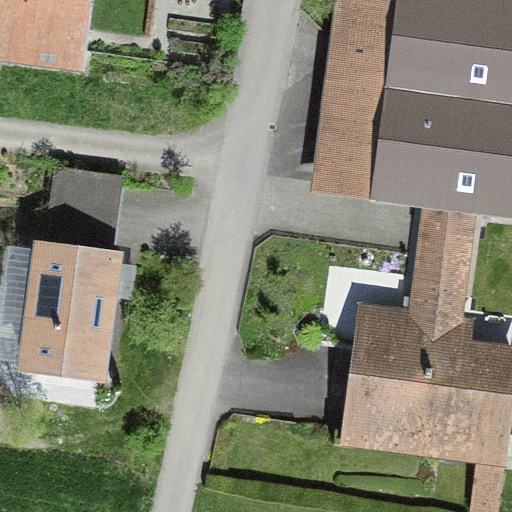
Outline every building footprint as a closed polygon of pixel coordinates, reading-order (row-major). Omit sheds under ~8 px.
[(0,0),(0,20),(70,30),(73,0),(0,0)] [(511,7),(457,0),(351,0),(342,72),(337,71),(334,101),(327,100),(317,170),(328,185),(435,199),(467,203),(511,208),(511,7)] [(54,167),(44,245),(112,254),(123,176),(54,167)] [(408,321),(363,315),(348,436),(393,442),(395,427),(421,431),(419,446),(501,456),(511,370),(511,359),(464,353),(468,328),(451,326),(467,203),(435,199),(421,307),(410,306),(408,321)] [(99,377),(114,258),(41,247),(25,367),(99,377)]
